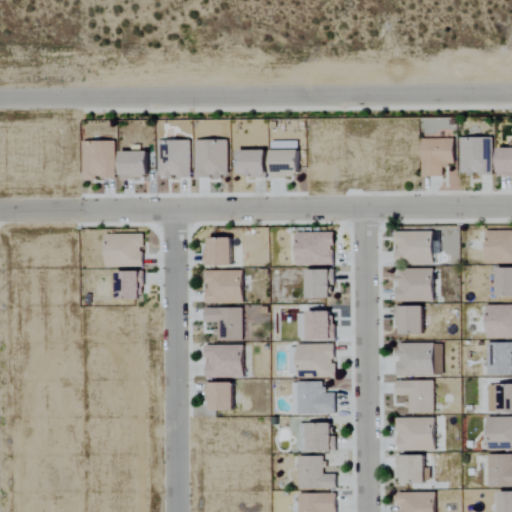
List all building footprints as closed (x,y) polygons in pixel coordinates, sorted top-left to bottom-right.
[(460,138),(460,175),(493,174),(492,137),(460,138)] [(454,164),(454,138),(421,139),(422,176),(443,176),(443,164),(454,164)] [(189,179),(191,141),(158,140),(157,178),(189,179)] [(195,140),(195,177),(228,177),(227,140),(195,140)] [(83,179),(116,179),(115,141),(82,141),(83,179)] [(511,147),(497,148),(498,175),(511,174),(511,147)] [(237,150),(238,176),(266,176),(265,150),(237,150)] [(298,150),(270,150),(270,177),(287,176),(287,175),(298,175),(298,150)] [(147,151),(119,152),(120,178),(147,178),(147,151)] [(511,230),(485,231),(486,263),(511,262),(511,230)] [(433,231),(395,231),(395,245),(396,245),(396,265),(433,265),(433,231)] [(296,232),(295,265),(333,266),(334,233),(296,232)] [(142,234),(105,235),(105,268),(143,267),(142,234)] [(231,237),(206,238),(206,266),(232,265),(231,237)] [(511,267),(496,268),(497,296),(511,295),(511,267)] [(307,297),(331,297),(330,269),(306,270),(307,297)] [(397,302),(433,302),(434,269),(397,269),(397,302)] [(142,300),(143,271),(116,271),(115,299),(142,300)] [(243,303),(242,271),(204,271),(204,284),(206,284),(206,304),(243,303)] [(511,305),(486,306),(486,338),(511,338),(511,305)] [(423,306),(397,306),(397,334),(424,334),(423,306)] [(242,308),(205,309),(205,323),(216,322),(217,341),(243,341),(242,308)] [(333,311),(307,311),(307,340),(333,339),(333,311)] [(488,376),(511,375),(511,342),(488,343),(488,376)] [(443,376),(443,343),(397,344),(398,376),(443,376)] [(297,344),(296,371),(317,371),(317,378),(336,378),(336,365),(334,365),(334,345),(297,344)] [(206,346),(206,379),(244,378),(243,345),(206,346)] [(434,381),(396,382),(396,396),(407,396),(408,414),(434,413),(434,381)] [(208,411),(233,410),(232,382),(207,383),(208,411)] [(336,414),(335,393),(323,394),(323,382),(291,383),(292,415),(336,414)] [(511,384),(488,385),(489,412),(511,411),(511,384)] [(488,450),(511,449),(511,417),(487,418),(488,450)] [(398,452),(435,451),(435,418),(398,418),(398,452)] [(334,452),(334,423),(307,423),(307,452),(334,452)] [(489,488),(511,487),(511,454),(488,455),(489,488)] [(397,455),(397,471),(401,471),(401,483),(429,483),(429,469),(424,469),(424,456),(397,455)] [(511,511),(511,491),(499,492),(498,511),(511,511)] [(398,511),(435,511),(436,493),(397,492),(397,506),(399,506),(398,511)] [(298,511),(336,511),(336,494),(299,493),(298,511)]
